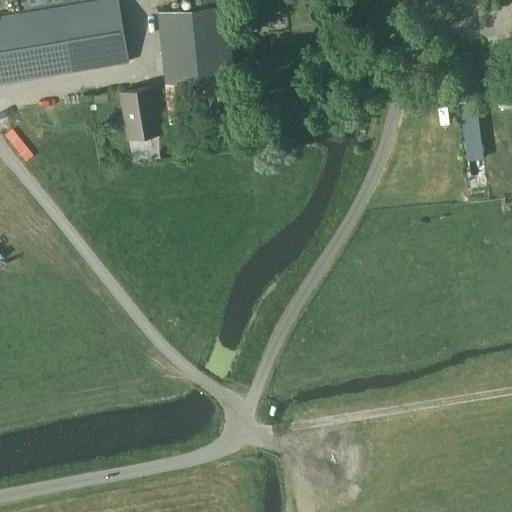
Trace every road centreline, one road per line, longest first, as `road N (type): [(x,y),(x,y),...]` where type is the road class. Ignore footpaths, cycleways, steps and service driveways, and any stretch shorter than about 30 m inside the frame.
road 1 (unclassified): [(235,441),(287,316),(383,150),(413,34),(401,0)]
road 2 (unclassified): [(0,500),(211,456),(235,441)]
road 3 (track): [(272,430),(511,391)]
